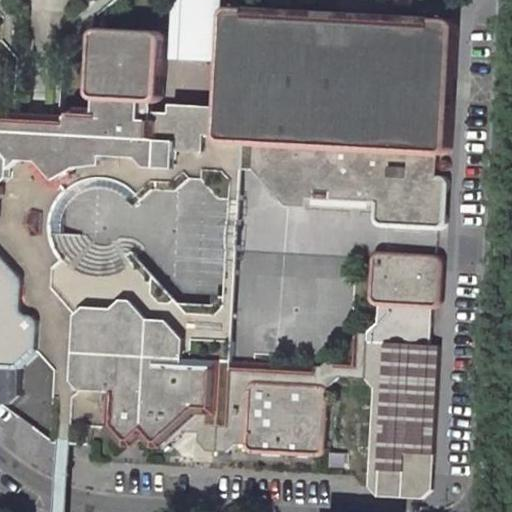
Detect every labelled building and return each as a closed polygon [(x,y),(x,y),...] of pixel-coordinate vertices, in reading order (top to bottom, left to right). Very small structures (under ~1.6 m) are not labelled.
[(172,0),(169,58),(221,60),(223,12),(223,0),(172,0)] [(383,226),(439,228),(445,225),(447,221),(447,217),(446,212),(442,210),(438,209),(438,192),(443,192),(447,189),(449,185),(449,180),(447,176),(443,173),(437,173),(437,153),(444,153),(451,146),(458,23),(450,16),(232,4),(223,12),(221,60),(218,105),(210,104),(209,122),(217,122),(217,133),(220,139),(224,141),(244,142),(243,168),(253,168),(285,204),(308,205),(309,196),(374,200),(374,218),(377,224),(383,226)] [(81,106),(71,114),(71,142),(79,152),(88,153),(97,144),(116,145),(124,155),(142,156),(150,166),(170,166),(179,158),(180,149),(207,150),(207,133),(217,133),(217,122),(209,122),(210,104),(172,102),(172,111),(154,110),(154,102),(160,101),(164,96),(167,37),(165,30),(159,28),(102,25),(97,27),(94,32),(91,91),(94,97),(100,99),(99,107),(81,106)] [(8,110),(1,101),(0,100),(0,128),(9,129),(10,110),(8,110)] [(24,111),(10,110),(9,129),(7,131),(7,148),(15,157),(15,167),(25,158),(38,159),(42,159),(60,178),(81,166),(106,163),(107,154),(124,155),(116,145),(97,144),(88,153),(79,152),(71,142),(71,114),(62,113),(41,112),(24,111)] [(0,197),(2,198),(7,193),(8,185),(6,183),(14,175),(15,167),(15,157),(7,148),(7,131),(9,129),(0,128),(0,197)] [(449,162),(445,160),(443,160),(440,162),(439,165),(439,167),(441,170),(445,171),(447,171),(449,170),(451,166),(449,162)] [(35,208),(25,221),(32,236),(44,234),(45,211),(35,208)] [(0,402),(10,403),(20,394),(22,366),(37,352),(41,346),(42,319),(36,312),(30,311),(25,304),(27,275),(0,246),(0,402)] [(321,365),(187,356),(188,337),(171,318),(152,317),(135,298),(124,298),(115,307),(88,305),(78,313),(75,379),(83,389),(109,390),(108,425),(125,444),(135,445),(144,454),(153,445),(163,446),(181,429),(199,430),(199,439),(208,449),(227,450),(236,441),(244,442),(246,448),(252,451),(319,454),(325,452),(327,446),(330,391),(328,386),(339,376),(366,377),(373,386),(369,484),(377,494),(422,496),(433,488),(440,343),(431,342),(433,307),(440,305),(443,299),(445,258),(443,254),(439,252),(380,249),(377,250),(375,251),(372,256),(371,297),(379,304),(378,321),(368,330),(368,331),(358,331),(349,339),(348,356),(331,356),(321,365)]
